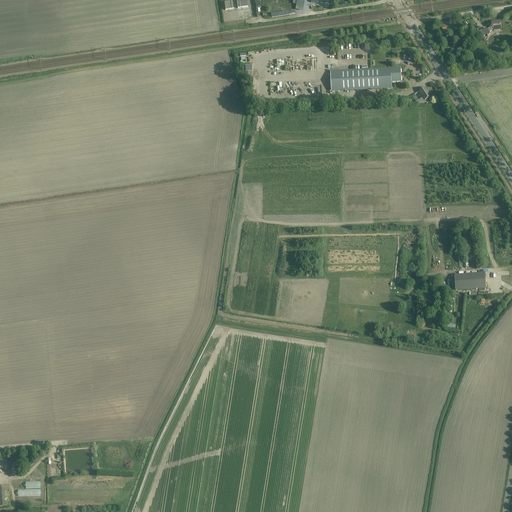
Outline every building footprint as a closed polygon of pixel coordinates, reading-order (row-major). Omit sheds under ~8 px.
[(248,7),(247,0),(246,0),(241,0),(237,1),(238,9),(248,7)] [(234,9),(233,1),(224,3),(225,10),(234,9)] [(501,22),(496,22),(490,23),(490,27),(487,30),(486,28),(483,31),(482,30),(479,33),(483,38),(486,35),(488,37),(491,34),(490,33),(493,30),(494,31),(502,30),(501,22)] [(401,82),(401,72),(401,68),(331,72),(332,92),(392,89),(391,83),(401,82)] [(419,92),(419,93),(423,98),(419,101),(415,95),(412,97),(417,104),(427,103),(425,101),(431,97),(428,93),(425,88),(419,92)] [(486,289),(485,274),(455,276),(456,291),(486,289)] [(54,370),(60,439),(128,433),(122,364),(54,370)] [(0,507),(9,507),(8,487),(0,487),(0,507)]
